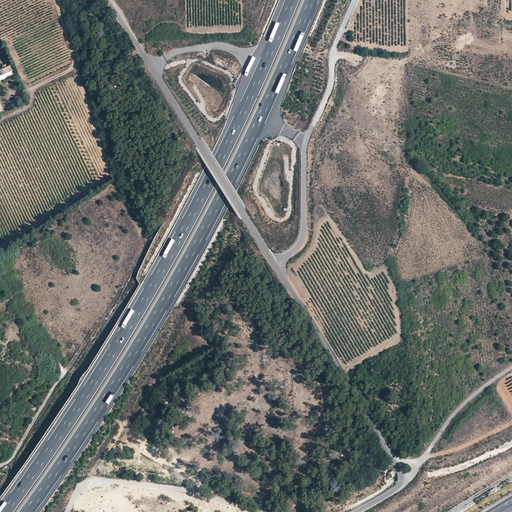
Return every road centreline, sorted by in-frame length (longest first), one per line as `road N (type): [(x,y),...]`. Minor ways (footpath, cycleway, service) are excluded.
road 1 (motorway): [(292,0),(161,269),(4,511)]
road 2 (motorway): [(27,511),(176,280),(311,0)]
road 3 (unclassified): [(105,0),(273,263)]
road 4 (unclassified): [(273,263),(302,238),(303,142),(331,81),(331,50),(353,0)]
road 5 (unclassified): [(273,263),(391,459)]
road 6 (unclassified): [(66,511),(76,490),(103,480),(174,487),(263,511)]
road 7 (unclassified): [(420,461),(453,413),(511,367)]
road 8 (track): [(56,0),(77,63),(26,89)]
